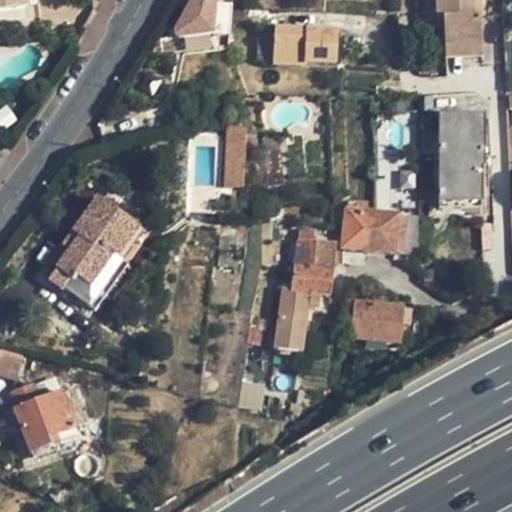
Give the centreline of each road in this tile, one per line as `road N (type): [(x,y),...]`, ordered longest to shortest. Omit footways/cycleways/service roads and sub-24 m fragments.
road 1 (motorway): [(511,380),(284,511)]
road 2 (residential): [(0,216),(142,0)]
road 3 (residential): [(511,287),(471,308),(345,265)]
